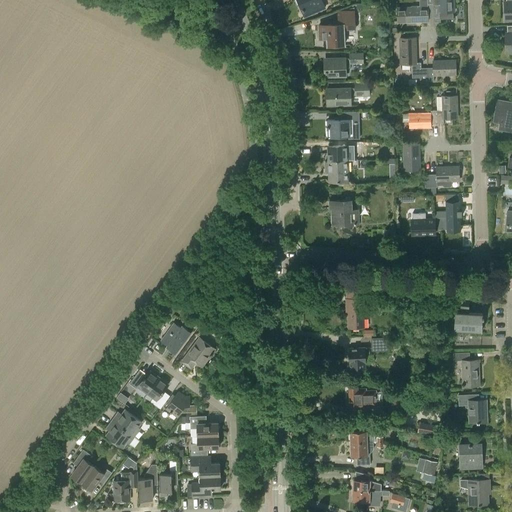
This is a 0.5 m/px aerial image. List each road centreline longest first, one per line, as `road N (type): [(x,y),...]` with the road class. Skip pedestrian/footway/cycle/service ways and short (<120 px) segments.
road 1 (residential): [(60,511),(59,462),(143,347),(232,402),(238,511)]
road 2 (tertiary): [(270,259),(261,94),(231,0)]
road 3 (tertiary): [(278,511),(270,259)]
road 4 (residential): [(481,261),(270,259)]
